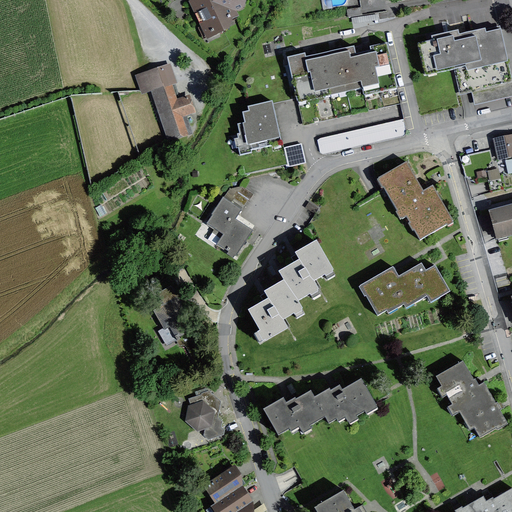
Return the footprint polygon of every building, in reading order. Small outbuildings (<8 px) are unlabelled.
[(233,22),(222,0),(193,0),(189,2),(207,40),(232,30),(233,22)] [(247,0),(222,0),(233,22),(239,19),(236,12),(250,6),(247,0)] [(486,33),(420,49),(428,80),(466,71),(468,78),(510,67),(502,37),(488,40),(486,33)] [(385,88),(378,55),(357,60),(354,48),(291,63),(299,98),(364,83),(366,92),(385,88)] [(168,65),(134,77),(141,98),(149,95),(166,146),(190,138),(182,117),(194,113),(189,98),(176,102),(171,86),(175,85),(168,65)] [(282,146),(272,102),(248,107),(249,112),(243,113),(245,123),(238,124),(240,134),(237,134),(240,148),(239,148),(240,155),(282,146)] [(318,137),(321,153),(408,134),(405,118),(318,137)] [(511,135),(491,139),(496,162),(511,158),(511,135)] [(303,143),(285,146),(288,166),(307,163),(303,143)] [(282,146),(240,155),(244,173),(286,163),(282,146)] [(408,162),(379,180),(403,219),(408,216),(423,240),(454,221),(434,187),(426,192),(408,162)] [(489,181),(501,179),(500,170),(487,172),(489,181)] [(235,199),(245,207),(250,200),(251,202),(257,195),(245,186),(235,199)] [(207,227),(224,238),(219,245),(236,256),(252,232),(236,220),(242,211),(225,200),(207,227)] [(312,201),(307,206),(317,214),(321,209),(312,201)] [(511,207),(492,213),(500,242),(511,238),(511,207)] [(288,283),(299,303),(319,293),(312,280),(331,270),(319,247),(302,256),(305,263),(283,274),(288,283)] [(433,305),(453,293),(438,266),(427,272),(424,266),(400,279),(396,272),(365,289),(380,315),(406,300),(409,306),(428,295),(433,305)] [(299,303),(288,283),(265,294),(269,302),(250,312),(267,344),(292,331),(288,323),(305,315),(299,303)] [(194,328),(172,287),(159,294),(165,305),(155,311),(166,331),(172,327),(177,337),(194,328)] [(435,386),(449,412),(476,398),(461,372),(435,386)] [(320,401),(329,416),(333,423),(347,415),(352,424),(380,408),(365,383),(347,393),(344,388),(320,401)] [(190,405),(185,419),(197,431),(211,425),(221,401),(209,391),(188,400),(190,405)] [(329,416),(320,401),(315,392),(292,406),(287,398),(266,411),(281,438),(302,426),(305,431),(329,416)] [(483,394),(476,398),(449,412),(464,440),(472,436),(477,446),(503,432),(483,394)] [(237,467),(207,485),(218,504),(242,491),(248,487),(237,467)] [(218,504),(212,508),(214,511),(245,511),(248,511),(252,508),(242,491),(218,504)] [(364,511),(362,507),(358,510),(347,492),(317,510),(318,511),(364,511)] [(486,510),(485,511),(511,511),(511,497),(511,495),(486,510)]
